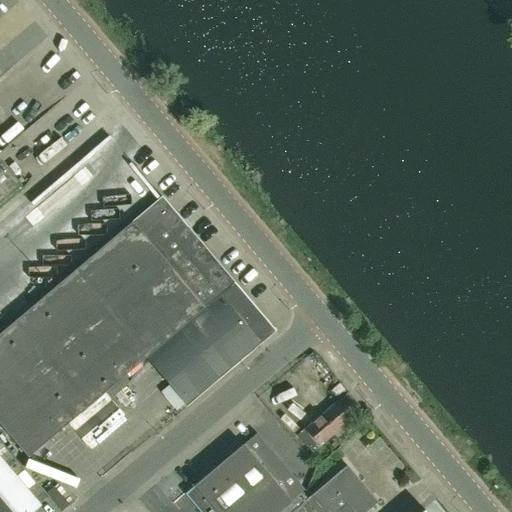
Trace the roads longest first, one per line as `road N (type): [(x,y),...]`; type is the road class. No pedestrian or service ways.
road 1 (unclassified): [(322,319),(52,0)]
road 2 (unclassified): [(93,511),(322,319)]
road 3 (unclassified): [(484,511),(322,319)]
